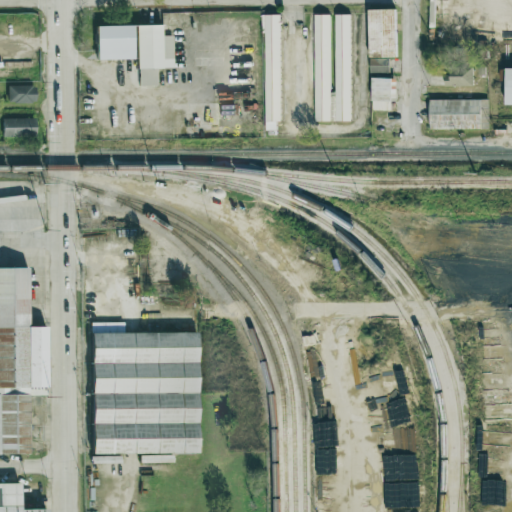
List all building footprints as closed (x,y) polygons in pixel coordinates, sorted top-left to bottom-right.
[(370,58),(396,57),(395,9),(368,10),(370,58)] [(315,121),(331,121),(330,14),(314,14),(315,121)] [(350,14),(334,14),(336,121),(352,121),(350,14)] [(280,15),(264,15),(265,121),(281,121),(280,15)] [(133,25),(96,26),(97,60),(134,59),(133,25)] [(173,68),(173,36),(162,36),(162,25),(137,25),(139,86),(157,86),(156,68),(173,68)] [(446,65),(446,86),(473,85),(472,64),(446,65)] [(392,110),(392,101),(397,101),(397,78),(372,78),(371,110),(392,110)] [(8,86),(8,103),(36,103),(35,85),(8,86)] [(430,130),(489,129),(488,99),(429,100),(430,130)] [(35,118),(2,118),(3,137),(36,136),(35,118)] [(0,454),(29,454),(29,395),(46,395),(46,327),(27,327),(27,268),(0,268),(0,454)] [(198,453),(197,332),(124,332),(124,323),(91,323),(92,454),(198,453)] [(390,388),(400,384),(403,392),(409,390),(400,370),(385,377),(390,388)] [(0,511),(46,511),(46,509),(19,510),(19,483),(0,483),(0,511)]
